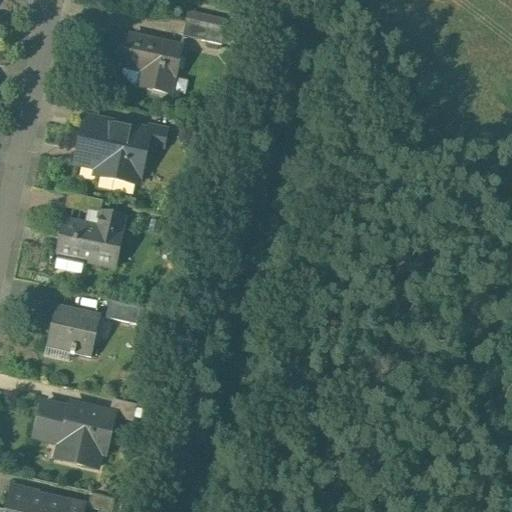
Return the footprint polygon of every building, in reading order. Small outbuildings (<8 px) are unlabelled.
[(224,30),(185,21),(182,37),(220,46),(224,30)] [(181,48),(128,37),(122,64),(152,71),(148,90),(169,95),(172,78),(174,79),(181,48)] [(147,133),(84,119),(75,164),(96,169),(95,177),(114,181),(123,171),(140,174),(140,171),(144,170),(147,158),(144,155),(146,146),(162,149),(166,130),(149,127),(147,133)] [(96,229),(63,222),(56,255),(78,260),(78,261),(80,262),(113,269),(123,219),(99,213),(96,229)] [(78,260),(56,255),(54,266),(55,266),(54,269),(77,274),(79,264),(80,262),(78,261),(78,260)] [(139,309),(108,302),(104,319),(136,326),(139,309)] [(99,316),(54,306),(45,349),(48,349),(49,345),(68,349),(67,354),(73,356),(73,355),(90,358),(99,316)] [(136,406),(111,401),(108,414),(113,416),(112,419),(132,423),(136,406)] [(108,414),(69,405),(68,410),(41,404),(33,438),(55,443),(56,439),(68,442),(63,462),(95,470),(101,445),(106,446),(112,419),(113,416),(108,414)] [(82,511),(83,507),(24,493),(25,492),(10,489),(5,511),(4,511),(82,511)] [(110,511),(114,499),(90,494),(87,509),(99,511),(110,511)]
